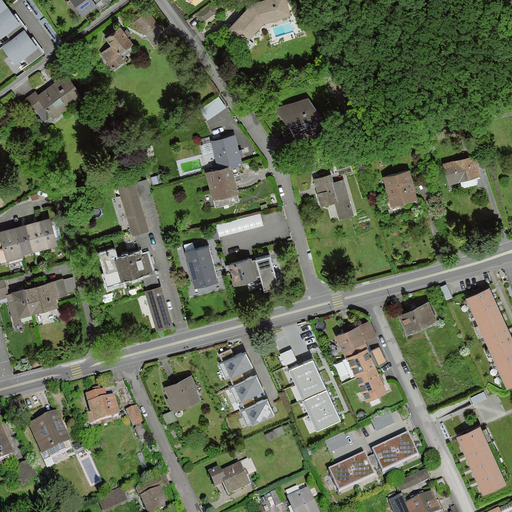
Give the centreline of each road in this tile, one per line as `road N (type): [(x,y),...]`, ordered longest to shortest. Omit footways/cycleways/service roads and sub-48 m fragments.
road 1 (residential): [(162,0),(277,160),(320,306)]
road 2 (residential): [(369,293),(468,511)]
road 3 (tertiary): [(320,306),(127,356)]
road 4 (residential): [(127,356),(195,511)]
road 5 (tertiary): [(511,255),(369,293)]
road 6 (tertiary): [(127,356),(0,389)]
